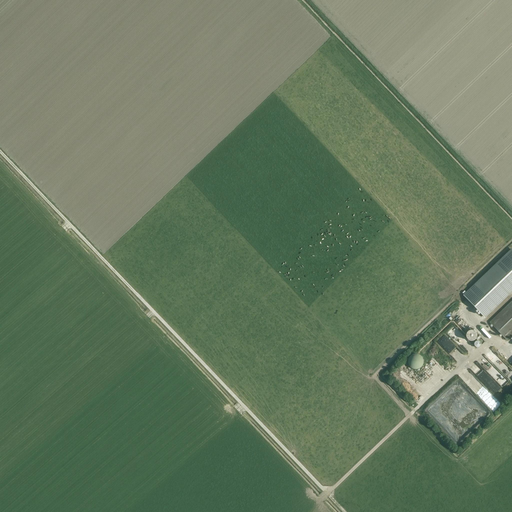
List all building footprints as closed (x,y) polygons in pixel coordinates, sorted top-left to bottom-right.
[(511,250),(465,295),(485,316),(511,290),(511,250)] [(511,300),(490,322),(507,340),(511,335),(511,300)] [(476,333),(475,332),(474,331),(473,330),(471,330),(470,331),(468,331),(467,332),(466,334),(466,336),(466,337),(467,339),(468,340),(469,341),(471,341),(473,341),(474,341),(475,340),(476,339),(477,338),(477,336),(477,334),(476,333)] [(438,341),(444,348),(445,348),(447,351),(449,350),(452,354),(455,359),(459,356),(458,355),(459,354),(445,335),(438,341)] [(422,357),(421,356),(420,356),(419,355),(417,354),(415,354),(413,355),(411,356),(409,358),(408,360),(408,362),(408,364),(409,366),(410,367),(412,369),(414,369),(416,370),(417,369),(419,369),(420,368),(421,367),(422,366),(423,364),(423,362),(423,361),(423,360),(422,358),(422,357)] [(496,359),(494,362),(511,381),(511,380),(511,370),(505,363),(501,367),(496,362),(498,361),(496,359)] [(470,368),(493,392),(498,387),(484,373),(480,377),(477,374),(481,370),(474,364),(470,368)] [(454,445),(457,448),(468,437),(466,434),(454,445)]
